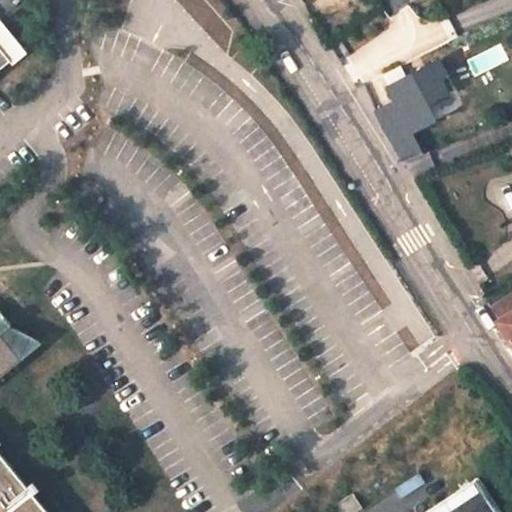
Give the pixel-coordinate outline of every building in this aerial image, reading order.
[(396,2),(384,12),(407,44),(413,40),(411,36),(418,30),(396,2)] [(0,69),(23,50),(2,24),(0,25),(0,69)] [(420,58),(363,84),(384,126),(426,107),(419,92),(432,86),(420,58)] [(459,94),(442,102),(447,114),(465,106),(459,94)] [(511,296),(498,306),(504,316),(500,318),(511,337),(511,296)] [(7,328),(0,320),(0,511),(41,511),(0,460),(0,376),(38,345),(6,330),(7,328)] [(499,511),(478,480),(429,511),(499,511)] [(333,505),(338,511),(352,511),(359,508),(351,493),(333,505)]
